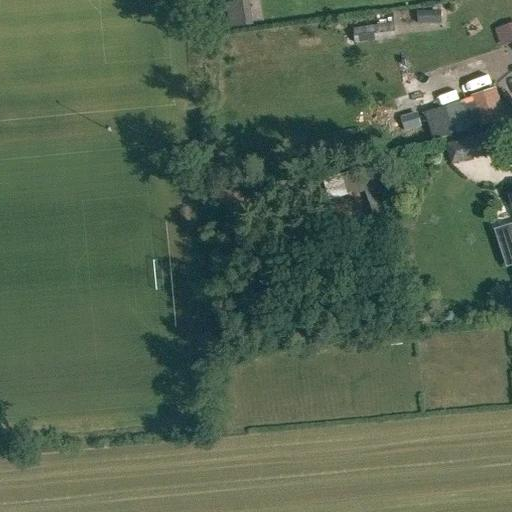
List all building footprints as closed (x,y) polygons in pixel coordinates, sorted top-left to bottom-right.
[(418,11),(418,24),(429,24),(430,11),(418,11)] [(351,27),(352,44),(393,40),(391,22),(351,27)] [(460,99),(467,122),(502,112),(493,82),(470,89),(472,95),(460,99)] [(418,111),(402,117),(407,132),(423,127),(418,111)] [(502,118),(490,121),(493,130),(497,129),(505,126),(502,118)] [(483,132),(444,142),(449,163),(489,153),(483,132)]
